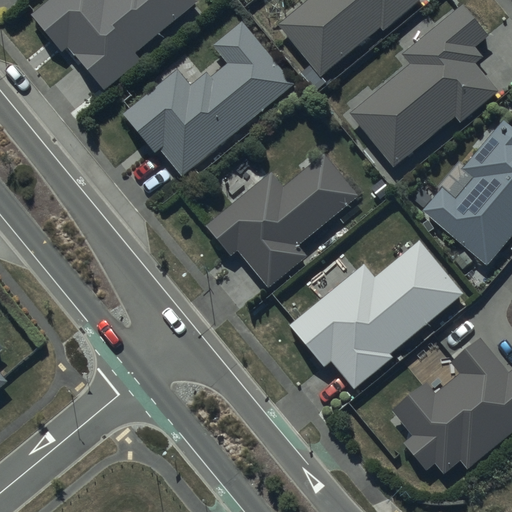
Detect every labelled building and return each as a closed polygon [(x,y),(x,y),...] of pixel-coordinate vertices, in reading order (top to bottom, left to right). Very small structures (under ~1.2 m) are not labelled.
[(199,1),(198,0),(50,0),(33,15),(62,51),(67,47),(103,90),(141,59),(136,53),(199,1)] [(310,0),(280,25),(323,77),(383,27),(386,30),(421,0),(310,0)] [(413,64),(352,113),(396,167),(456,118),(460,123),(499,92),(476,64),(483,58),(475,47),(490,35),(465,4),(404,53),(413,64)] [(294,84),(242,21),(212,46),(227,63),(210,76),(206,71),(190,84),(178,69),(122,114),(154,153),(160,148),(182,176),(294,84)] [(511,128),(503,121),(463,169),(473,177),(455,199),(442,188),(423,210),(488,265),(511,236),(511,128)] [(273,172),(207,226),(232,257),(240,250),(270,287),(309,255),(301,245),(360,196),(326,154),(285,188),(273,172)] [(464,293),(419,240),(375,278),(364,264),(290,325),(325,366),(331,361),(354,389),(394,357),(391,353),(464,293)] [(511,369),(506,374),(479,339),(451,361),(460,373),(434,394),(426,383),(392,408),(413,435),(405,442),(427,471),(437,463),(445,473),(461,461),(466,468),(511,431),(511,369)] [(0,388),(10,380),(0,368),(0,349),(4,346),(0,341),(0,388)]
